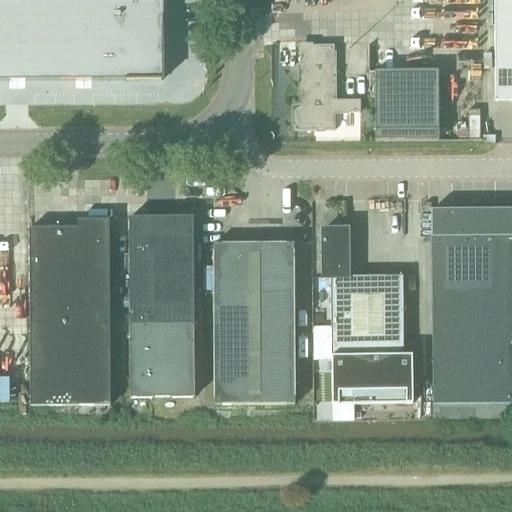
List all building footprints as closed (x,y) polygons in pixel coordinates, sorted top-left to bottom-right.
[(0,0),(0,80),(161,80),(160,0),(0,0)] [(494,102),(511,101),(511,0),(509,0),(493,0),(494,102)] [(318,66),(319,77),(333,77),(333,46),(298,46),(299,66),(318,66)] [(359,101),(333,101),(333,77),(319,77),(318,66),(299,66),(299,108),(293,108),(293,132),(334,131),(333,113),(359,113),(359,101)] [(374,132),(438,131),(437,71),(373,71),(374,132)] [(432,405),(511,404),(511,210),(431,211),(432,405)] [(192,397),(192,326),(191,217),(127,218),(128,398),(192,397)] [(29,407),(109,406),(107,220),(76,221),(76,229),(28,229),(29,407)] [(411,357),(402,357),(402,277),(346,277),(346,230),(322,230),(322,279),(330,279),(331,405),(412,405),(411,357)] [(213,405),(293,405),(292,245),(212,245),(213,405)]
